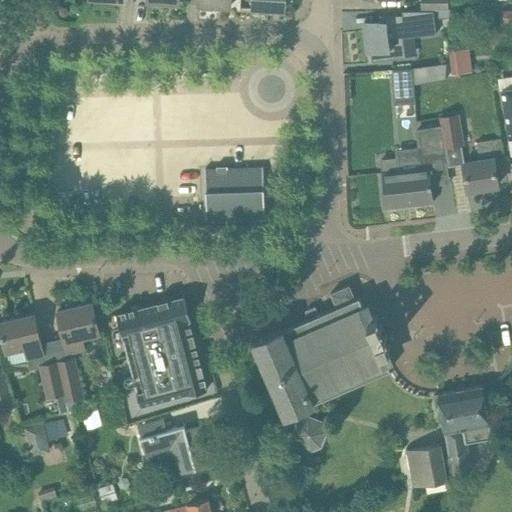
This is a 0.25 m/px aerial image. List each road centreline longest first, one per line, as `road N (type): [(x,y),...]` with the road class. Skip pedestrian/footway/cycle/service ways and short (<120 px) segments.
road 1 (residential): [(19,45),(322,38)]
road 2 (residential): [(260,511),(192,258)]
road 3 (residential): [(327,241),(322,38)]
road 4 (tertiary): [(0,242),(36,259),(192,258)]
road 5 (tertiary): [(327,241),(371,249),(511,234)]
road 6 (tertiary): [(192,258),(283,254),(327,241)]
